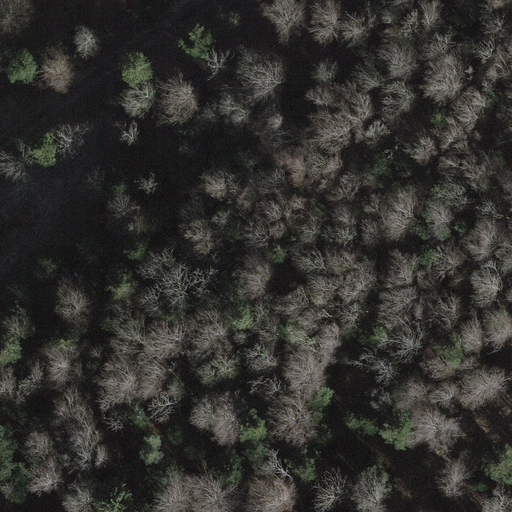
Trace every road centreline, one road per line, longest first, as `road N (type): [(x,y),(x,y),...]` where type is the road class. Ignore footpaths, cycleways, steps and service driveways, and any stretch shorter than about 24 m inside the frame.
road 1 (track): [(0,137),(205,0)]
road 2 (track): [(377,511),(511,401)]
road 3 (track): [(0,202),(39,189),(49,197),(30,238),(0,266)]
